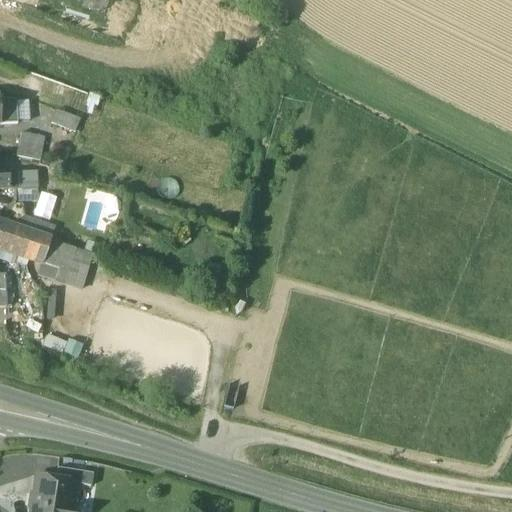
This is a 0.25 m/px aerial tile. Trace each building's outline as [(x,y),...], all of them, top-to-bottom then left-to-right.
[(1,96),(0,96),(0,126),(18,126),(17,100),(1,101),(1,96)] [(53,114),(48,127),(73,136),(78,122),(53,114)] [(20,135),(15,158),(39,163),(44,139),(20,135)] [(15,179),(0,179),(0,192),(15,192),(15,179)] [(36,191),(15,192),(16,205),(37,203),(36,191)] [(54,229),(20,217),(16,228),(50,240),(54,229)] [(16,228),(0,222),(0,252),(42,266),(50,240),(16,228)] [(50,240),(42,266),(58,272),(55,282),(79,290),(92,256),(50,240)] [(91,476),(56,471),(54,482),(76,486),(76,487),(89,489),(91,476)] [(54,482),(34,479),(29,511),(77,511),(76,511),(72,510),(76,487),(76,486),(54,482)]
